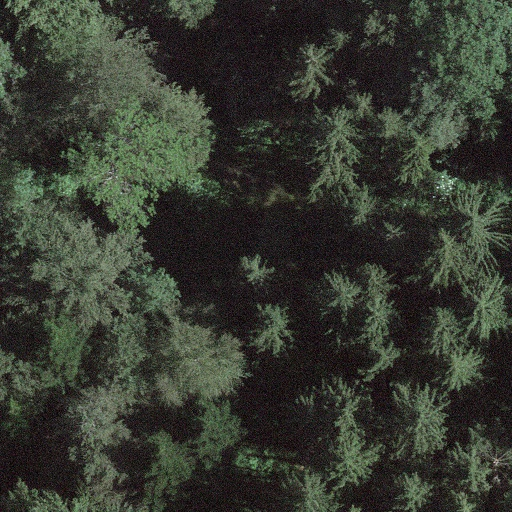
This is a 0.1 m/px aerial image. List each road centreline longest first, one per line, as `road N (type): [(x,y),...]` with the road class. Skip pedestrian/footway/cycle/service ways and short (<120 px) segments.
road 1 (track): [(511,225),(226,174),(184,117),(173,32)]
road 2 (track): [(0,76),(285,0)]
